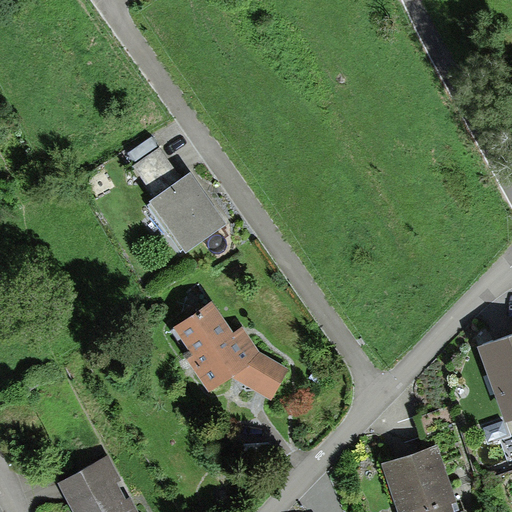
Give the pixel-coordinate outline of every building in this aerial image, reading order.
[(133,165),(153,195),(180,176),(160,146),(133,165)] [(153,195),(149,198),(182,246),(221,219),(200,188),(188,171),(180,176),(153,195)] [(204,390),(229,375),(270,401),(286,368),(259,352),(245,331),(240,324),(232,329),(214,303),(174,325),(191,354),(184,358),(204,390)] [(511,332),(480,343),(505,416),(511,413),(511,332)] [(438,448),(386,463),(400,511),(456,511),(452,497),(438,448)] [(139,511),(132,497),(128,499),(120,485),(119,482),(123,480),(112,458),(60,483),(73,511),(139,511)]
